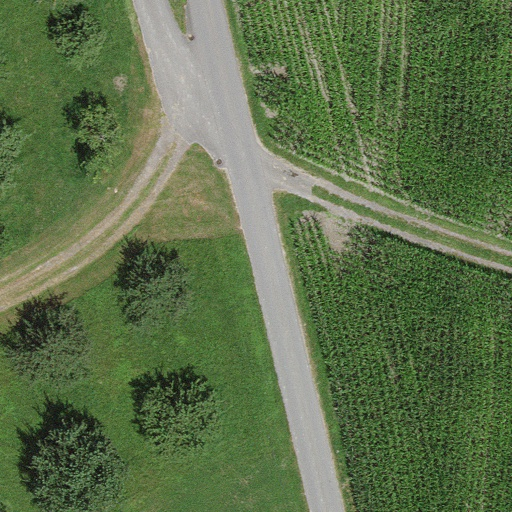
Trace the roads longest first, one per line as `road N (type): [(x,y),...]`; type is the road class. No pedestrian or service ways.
road 1 (unclassified): [(214,0),(330,511)]
road 2 (track): [(0,303),(92,258),(154,199),(238,91)]
road 3 (track): [(254,158),(386,228),(511,267)]
